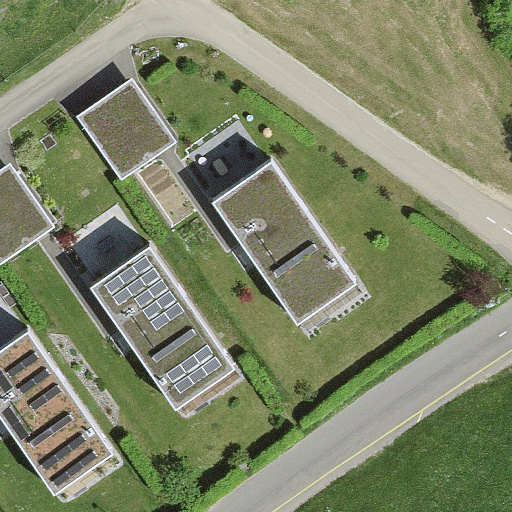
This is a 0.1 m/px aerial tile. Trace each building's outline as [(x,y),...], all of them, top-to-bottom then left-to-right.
[(131,71),(76,110),(121,173),(176,134),(131,71)] [(354,270),(271,150),(213,190),(297,310),(354,270)] [(10,158),(0,165),(0,259),(0,260),(55,221),(10,158)] [(235,355),(150,234),(93,274),(178,395),(235,355)] [(113,444),(26,322),(0,339),(0,400),(58,483),(113,444)]
